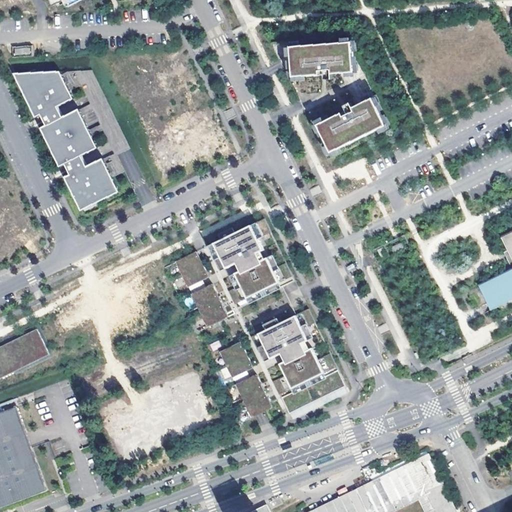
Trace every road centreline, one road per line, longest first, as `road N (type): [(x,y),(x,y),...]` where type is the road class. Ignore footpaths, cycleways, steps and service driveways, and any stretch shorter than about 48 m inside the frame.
road 1 (tertiary): [(375,406),(88,511)]
road 2 (residential): [(275,156),(392,399)]
road 3 (unclassified): [(74,254),(275,156)]
road 4 (tertiary): [(209,511),(392,443)]
road 5 (residential): [(197,0),(275,156)]
road 6 (unclassified): [(74,254),(0,103)]
road 7 (unknown): [(165,209),(101,75)]
road 8 (residential): [(442,424),(486,505),(511,492)]
